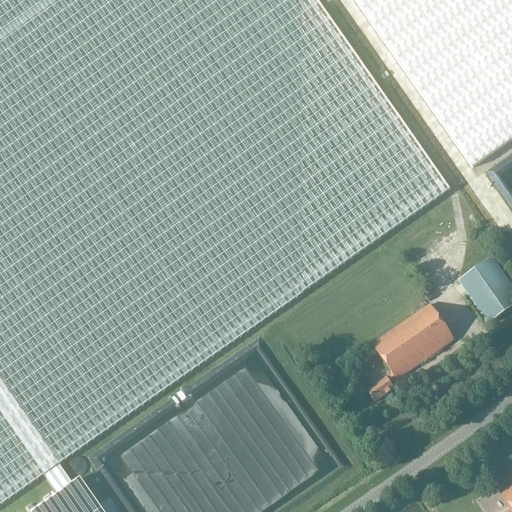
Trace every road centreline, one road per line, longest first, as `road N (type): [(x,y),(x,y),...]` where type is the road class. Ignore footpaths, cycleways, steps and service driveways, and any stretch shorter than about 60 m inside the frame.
road 1 (tertiary): [(350,511),(511,399)]
road 2 (unknown): [(511,378),(433,258)]
